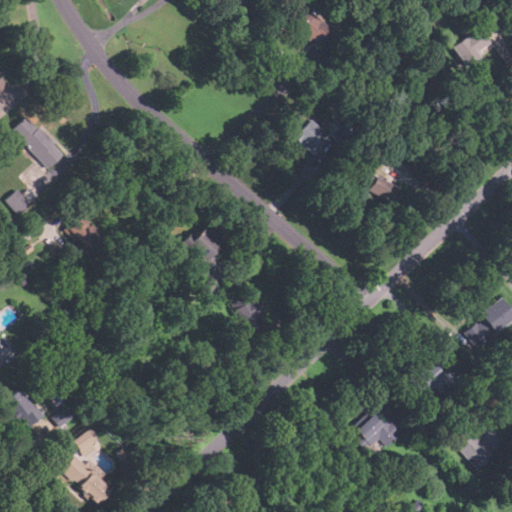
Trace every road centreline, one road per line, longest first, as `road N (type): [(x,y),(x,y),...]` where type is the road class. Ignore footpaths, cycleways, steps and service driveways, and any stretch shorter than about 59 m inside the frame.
road 1 (residential): [(511,166),(144,511)]
road 2 (residential): [(60,0),(149,112),(368,300)]
